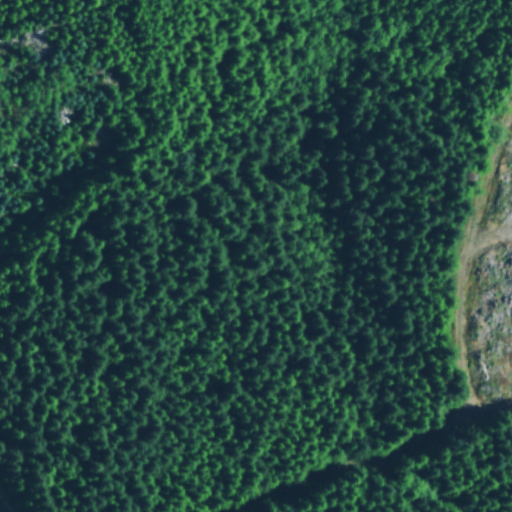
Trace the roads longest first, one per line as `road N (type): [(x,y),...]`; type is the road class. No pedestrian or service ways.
road 1 (track): [(436,444),(470,405),(483,372),(471,284),(511,172)]
road 2 (track): [(511,413),(248,511)]
